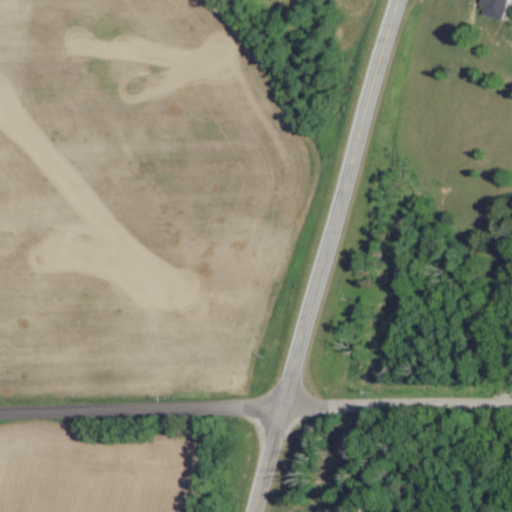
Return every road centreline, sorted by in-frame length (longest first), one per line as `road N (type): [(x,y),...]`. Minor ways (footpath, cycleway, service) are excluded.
road 1 (secondary): [(250,511),(396,0)]
road 2 (residential): [(0,411),(511,399)]
